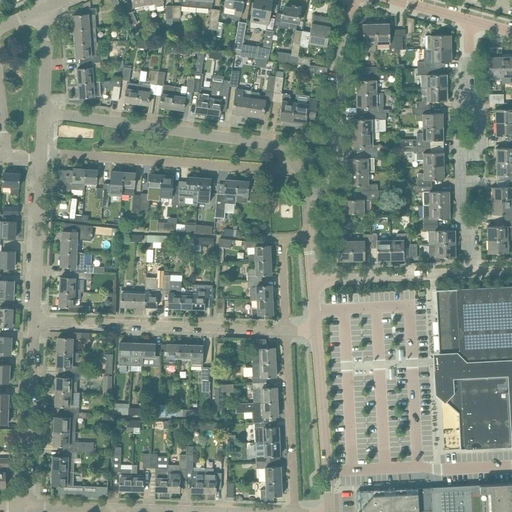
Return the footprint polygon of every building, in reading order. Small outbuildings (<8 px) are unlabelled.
[(225,0),(225,6),(224,13),(235,15),(240,16),(242,0),(225,0)] [(254,0),(253,8),(251,21),(252,21),(253,16),(261,17),(260,22),(267,24),(268,18),(271,1),(265,0),(254,0)] [(90,1),(83,4),(83,9),(91,8),(90,1)] [(180,6),(172,6),(172,18),(180,18),(180,6)] [(297,23),(300,7),(292,6),(291,8),(284,7),(283,14),(277,13),(276,13),(274,25),(296,29),(297,23)] [(74,30),(89,29),(96,28),(95,15),(97,15),(96,8),(91,8),(83,9),(82,9),(83,15),(73,15),(73,23),(72,23),(72,28),(74,28),(74,30)] [(216,31),(218,22),(220,11),(212,9),(208,29),(216,31)] [(126,15),(131,26),(136,23),(131,12),(126,15)] [(300,45),(307,46),(308,43),(326,46),(331,19),(313,15),(310,33),(302,32),(300,45)] [(233,54),(241,55),(243,45),(242,45),(243,44),(246,23),(239,22),(233,54)] [(377,43),(376,22),(365,22),(366,25),(363,25),(363,24),(362,24),(363,45),(363,43),(377,43)] [(397,53),(397,50),(397,36),(396,36),(390,36),(389,23),(388,23),(388,24),(386,24),(386,22),(376,22),(377,43),(389,43),(389,53),(397,53)] [(75,42),(75,44),(90,43),(89,29),(74,30),(74,37),(73,37),(74,42),(75,42)] [(395,30),(396,36),(397,36),(397,50),(403,50),(403,39),(405,39),(405,29),(395,30)] [(259,59),(268,60),(273,31),(266,30),(262,52),(257,51),(257,48),(243,45),(241,55),(255,58),(259,59)] [(298,55),(300,45),(302,32),(295,31),(291,54),(298,55)] [(432,49),(450,49),(450,36),(451,36),(451,35),(427,35),(427,49),(432,49)] [(195,43),(202,45),(204,40),(197,37),(195,43)] [(79,58),(80,63),(100,62),(100,56),(96,56),(96,50),(97,50),(96,42),(90,43),(75,44),(75,51),(74,52),(75,56),(76,56),(76,58),(79,58)] [(432,58),(423,58),(423,62),(417,62),(417,69),(434,68),(434,62),(452,62),(451,61),(450,61),(450,49),(432,49),(432,58)] [(288,54),(287,62),(296,63),(297,64),(298,56),(298,55),(291,54),(288,54)] [(502,77),(502,76),(502,58),(489,58),(489,57),(489,78),(490,78),(490,76),(497,76),(497,77),(502,77)] [(503,84),(511,83),(511,57),(502,58),(502,76),(503,76),(503,84)] [(100,62),(80,63),(80,69),(77,69),(77,76),(76,77),(76,81),(78,81),(78,83),(93,82),(92,69),(101,68),(100,62)] [(299,71),(326,75),(327,68),(300,64),(299,71)] [(123,67),(121,80),(129,81),(130,68),(123,67)] [(428,88),(446,88),(446,75),(447,75),(447,74),(434,74),(434,68),(417,69),(417,75),(421,75),(421,89),(428,88)] [(231,70),(230,77),(229,86),(237,87),(239,71),(231,70)] [(157,85),(158,72),(152,71),(150,84),(157,85)] [(158,72),(157,85),(163,85),(165,73),(158,72)] [(275,77),(273,92),(281,93),(283,78),(283,73),(276,72),(276,77),(275,77)] [(385,72),(370,73),(368,73),(368,74),(368,80),(355,80),(356,81),(357,81),(357,93),(376,93),(375,80),(386,80),(385,72)] [(195,73),(193,80),(192,91),(198,92),(197,96),(195,112),(195,114),(207,116),(207,113),(209,100),(208,100),(210,88),(199,87),(200,81),(202,82),(203,74),(195,73)] [(275,77),(268,76),(266,91),(273,92),(275,77)] [(225,111),(229,86),(230,77),(225,77),(224,80),(223,80),(222,84),(211,82),(210,88),(208,100),(209,100),(207,113),(219,115),(220,110),(225,111)] [(174,87),(171,108),(183,110),(184,102),(190,103),(192,91),(193,80),(187,79),(186,87),(181,86),(181,88),(174,87)] [(111,100),(118,101),(120,87),(121,80),(114,81),(112,90),(111,100)] [(93,88),(93,82),(78,83),(78,91),(77,91),(77,96),(79,96),(79,98),(99,96),(98,96),(98,88),(93,88)] [(136,103),(138,84),(126,83),(124,102),(136,103)] [(138,84),(136,103),(148,105),(150,86),(138,84)] [(159,107),(171,108),(174,87),(167,86),(166,88),(162,87),(159,107)] [(446,88),(428,88),(428,101),(416,101),(417,108),(430,108),(430,101),(447,101),(447,100),(446,100),(446,88)] [(236,89),(232,113),(247,115),(250,98),(242,97),(243,90),(236,89)] [(263,117),(266,96),(259,95),(259,93),(251,92),(250,98),(247,115),(263,117)] [(369,113),(386,113),(386,112),(383,112),(383,93),(376,93),(357,93),(357,106),(356,106),(356,107),(369,107),(369,113)] [(290,95),(283,94),(279,120),(280,121),(280,120),(283,120),(282,125),(292,126),(295,102),(289,101),(290,95)] [(503,94),(489,94),(489,103),(503,103),(503,94)] [(295,102),(292,126),(302,127),(302,123),(305,123),(305,124),(306,124),(307,117),(314,118),(314,119),(315,119),(317,100),(309,99),(308,104),(295,102)] [(496,110),(496,123),(511,122),(511,102),(507,103),(507,109),(494,109),(494,110),(496,110)] [(430,114),(430,108),(417,108),(412,108),(413,114),(416,114),(417,121),(424,120),(424,127),(442,127),(442,114),(443,114),(443,113),(430,114)] [(386,113),(369,113),(369,119),(351,119),(351,120),(352,120),(353,133),(372,132),(372,120),(387,119),(386,113)] [(511,141),(511,122),(496,123),(496,135),(495,135),(495,136),(508,136),(508,142),(511,141)] [(414,146),(414,147),(431,147),(431,141),(443,140),(443,139),(442,139),(442,127),(424,127),(424,133),(417,133),(417,146),(414,146)] [(372,146),(372,132),(353,133),(353,145),(352,145),(352,146),(364,146),(365,152),(382,152),(382,145),(372,146)] [(497,162),(511,161),(511,141),(508,142),(508,148),(495,148),(495,149),(496,149),(497,162)] [(425,162),(425,166),(443,166),(442,153),(443,153),(443,152),(431,153),(431,147),(414,147),(414,154),(414,162),(425,162)] [(348,172),(367,172),(374,171),(373,158),(382,158),(382,152),(365,152),(365,158),(347,158),(347,159),(348,159),(348,172)] [(509,181),(511,180),(511,161),(497,162),(497,174),(496,174),(496,175),(508,175),(509,181)] [(443,178),(443,166),(425,166),(425,174),(418,174),(418,185),(415,186),(431,186),(431,180),(444,179),(444,178),(443,178)] [(73,170),(59,169),(57,189),(83,191),(84,183),(85,169),(73,168),(73,170)] [(84,183),(91,183),(91,185),(96,186),(97,170),(85,169),(84,183)] [(121,192),(123,172),(111,171),(110,189),(103,189),(102,199),(102,205),(100,218),(104,219),(105,208),(107,209),(109,191),(121,192)] [(135,173),(123,172),(121,192),(133,193),(135,173)] [(368,185),(367,172),(348,172),(349,184),(348,185),(360,185),(360,191),(378,190),(378,184),(368,185)] [(3,173),(2,183),(2,186),(11,186),(10,194),(18,195),(19,187),(19,174),(3,173)] [(140,195),(139,212),(140,212),(147,212),(148,198),(159,199),(159,196),(161,175),(149,174),(147,194),(141,193),(140,195)] [(161,175),(159,196),(172,197),(172,194),(172,191),(172,181),(173,176),(161,175)] [(199,178),(197,202),(209,203),(210,186),(211,179),(205,178),(205,176),(200,176),(200,178),(199,178)] [(178,194),(178,205),(184,205),(184,198),(192,198),(192,206),(196,206),(197,202),(199,178),(187,177),(185,195),(178,194)] [(216,193),(215,219),(225,219),(226,205),(235,205),(235,202),(235,201),(235,196),(236,181),(225,180),(224,191),(224,194),(216,193)] [(511,187),(511,180),(509,181),(509,187),(491,187),(491,188),(492,188),(492,201),(511,200),(511,195),(511,187)] [(235,196),(235,201),(243,201),(243,197),(248,197),(254,197),(255,187),(248,186),(249,181),(236,181),(235,196)] [(448,192),(449,192),(449,191),(432,192),(431,186),(415,186),(415,193),(423,193),(423,205),(448,205),(448,192)] [(379,190),(378,190),(360,191),(360,199),(343,200),(343,201),(344,200),(344,213),(343,213),(369,213),(369,200),(379,199),(379,190)] [(133,195),(132,211),(134,211),(139,212),(140,195),(133,195)] [(504,220),(511,219),(511,200),(492,201),(493,213),(492,214),(504,214),(504,220)] [(449,217),(448,205),(423,205),(424,225),(437,225),(437,218),(450,218),(450,217),(449,217)] [(4,214),(8,214),(18,215),(18,207),(4,206),(4,214)] [(511,226),(511,219),(504,220),(504,226),(487,227),(488,227),(488,240),(507,239),(511,239),(511,226)] [(149,228),(149,230),(156,230),(156,229),(157,222),(157,220),(150,220),(149,228)] [(0,221),(0,237),(15,238),(15,236),(17,236),(17,230),(15,230),(15,222),(5,221),(1,221),(1,222),(0,221)] [(176,224),(157,222),(156,229),(176,231),(176,224)] [(61,250),(61,252),(76,253),(76,240),(92,240),(92,226),(67,223),(66,231),(62,231),(61,246),(60,246),(60,250),(61,250)] [(195,226),(194,232),(201,233),(210,234),(211,226),(195,225),(195,226)] [(429,244),(454,244),(454,231),(455,231),(455,230),(437,230),(437,225),(424,225),(424,232),(429,231),(429,244)] [(410,244),(410,233),(397,234),(397,241),(390,241),(390,259),(403,259),(403,260),(404,260),(403,248),(409,247),(409,244),(410,244)] [(364,248),(371,248),(371,234),(363,234),(364,241),(351,242),(351,260),(364,260),(364,261),(365,261),(364,248)] [(378,260),(390,259),(390,241),(376,241),(376,234),(371,234),(371,248),(377,248),(377,261),(378,261),(378,260)] [(219,239),(219,247),(230,248),(231,240),(219,239)] [(507,239),(488,240),(489,253),(487,253),(487,254),(508,253),(507,253),(507,243),(507,239)] [(255,261),(255,260),(270,260),(270,252),(271,252),(271,248),(270,248),(270,245),(260,246),(259,241),(245,242),(246,248),(255,248),(255,254),(249,254),(249,261),(255,261)] [(338,241),(337,241),(338,262),(339,262),(339,260),(351,260),(351,242),(338,242),(338,241)] [(454,256),(454,244),(429,244),(429,257),(428,257),(428,258),(456,257),(455,256),(454,256)] [(14,252),(4,251),(0,251),(0,252),(0,251),(0,270),(0,271),(0,267),(14,268),(14,252)] [(84,253),(76,253),(61,252),(61,260),(59,260),(59,264),(60,264),(60,267),(70,267),(70,273),(91,273),(93,273),(93,266),(93,265),(84,265),(84,253)] [(247,269),(247,281),(261,280),(261,275),(271,274),(271,266),(272,266),(271,262),(270,262),(270,260),(255,260),(255,261),(255,268),(247,269)] [(59,290),(59,292),(80,293),(81,279),(91,280),(91,273),(70,273),(70,277),(60,277),(60,285),(58,285),(58,290),(59,290)] [(163,275),(157,275),(145,275),(145,287),(145,292),(144,307),(156,307),(157,288),(163,288),(163,275)] [(170,276),(163,275),(163,288),(169,289),(168,308),(180,308),(181,288),(181,283),(170,282),(170,276)] [(0,297),(4,298),(6,299),(6,298),(12,298),(13,281),(0,280),(0,297)] [(250,301),(257,300),(272,299),(272,292),(273,292),(273,287),(272,287),(271,285),(261,286),(261,280),(247,281),(247,288),(249,288),(250,301)] [(192,293),(192,309),(204,309),(204,308),(211,308),(212,285),(192,285),(192,293)] [(465,364),(511,361),(511,285),(435,290),(439,352),(442,355),(443,355),(456,355),(465,364)] [(191,311),(191,308),(192,309),(192,293),(185,293),(185,291),(183,288),(181,288),(180,308),(185,308),(185,310),(191,311)] [(132,306),(132,294),(126,294),(126,291),(121,291),(121,306),(132,306)] [(69,307),(68,312),(89,313),(90,306),(74,306),(75,299),(80,299),(80,293),(59,292),(59,299),(58,299),(58,304),(59,304),(59,306),(69,307)] [(132,292),(132,294),(132,306),(144,307),(145,292),(144,292),(144,294),(138,294),(138,292),(132,292)] [(272,301),(272,299),(257,300),(257,308),(251,309),(252,319),(264,319),(264,314),(273,314),(272,306),(274,306),(273,301),(272,301)] [(12,309),(0,308),(0,325),(11,326),(12,309)] [(57,350),(57,352),(72,353),(73,339),(81,340),(88,340),(89,333),(68,332),(67,338),(57,337),(57,345),(56,345),(56,350),(57,350)] [(0,354),(10,354),(11,337),(0,336),(0,354)] [(252,357),(253,363),(275,362),(275,354),(276,354),(276,350),(275,350),(274,348),(266,348),(265,339),(253,339),(254,349),(259,349),(260,356),(252,357)] [(119,365),(130,366),(131,343),(119,342),(119,365)] [(143,343),(131,343),(130,366),(142,366),(142,359),(143,343)] [(155,344),(143,343),(142,359),(154,359),(154,367),(160,367),(160,363),(160,357),(154,357),(155,344)] [(160,363),(178,364),(179,345),(167,344),(167,345),(161,344),(161,354),(160,357),(160,363)] [(190,360),(190,345),(179,345),(178,364),(185,364),(185,360),(190,360)] [(190,345),(190,360),(190,365),(202,365),(203,345),(190,345)] [(59,366),(58,372),(80,373),(80,367),(72,366),(72,360),(78,361),(79,353),(72,353),(57,352),(56,360),(55,360),(55,364),(56,364),(56,366),(59,366)] [(108,369),(108,372),(113,372),(113,354),(101,354),(101,368),(108,369)] [(252,377),(253,383),(266,382),(266,377),(276,377),(275,369),(277,369),(276,364),(275,364),(275,362),(253,363),(253,377),(252,377)] [(0,382),(9,382),(10,365),(0,364),(0,382)] [(201,381),(208,381),(209,367),(201,367),(201,381)] [(451,376),(443,369),(435,377),(436,393),(453,408),(458,413),(459,425),(459,437),(460,449),(466,449),(485,448),(511,446),(511,420),(511,397),(510,378),(505,373),(495,373),(481,374),(465,375),(451,376)] [(80,379),(80,373),(58,372),(58,377),(56,377),(55,385),(54,385),(54,390),(55,390),(55,392),(70,392),(71,386),(77,386),(77,379),(80,379)] [(111,376),(103,376),(103,377),(102,392),(103,392),(103,393),(111,393),(111,376)] [(276,387),(266,388),(266,382),(253,383),(253,389),(253,402),(277,402),(277,394),(278,394),(278,389),(276,389),(276,387)] [(65,406),(64,412),(78,413),(78,406),(70,406),(70,392),(55,392),(55,399),(54,399),(54,404),(55,404),(55,406),(65,406)] [(0,408),(8,409),(8,394),(0,393),(0,408)] [(254,410),(254,422),(276,421),(276,416),(278,416),(277,408),(278,408),(278,403),(277,403),(277,402),(253,402),(235,403),(236,413),(244,412),(244,411),(254,410)] [(165,406),(159,406),(158,415),(176,416),(176,409),(177,403),(173,403),(173,409),(168,409),(165,406)] [(129,414),(129,408),(129,404),(114,404),(114,414),(129,414)] [(54,429),(54,431),(75,432),(75,419),(78,419),(78,413),(64,412),(64,417),(54,416),(54,424),(53,424),(52,429),(54,429)] [(254,422),(255,442),(279,441),(279,434),(280,433),(279,429),(278,429),(278,427),(276,427),(276,421),(254,422)] [(63,452),(76,452),(93,453),(93,445),(87,444),(87,443),(74,442),(75,432),(54,431),(53,439),(52,439),(52,443),(53,443),(53,445),(63,446),(63,452)] [(255,442),(256,462),(270,462),(270,456),(280,456),(279,448),(280,448),(280,443),(279,443),(279,441),(255,442)] [(111,461),(111,471),(120,471),(119,490),(131,490),(131,469),(120,469),(121,447),(112,447),(111,461)] [(52,469),(52,471),(73,472),(74,459),(76,459),(76,452),(63,452),(63,456),(53,456),(52,464),(51,464),(51,469),(52,469)] [(185,478),(185,469),(186,455),(179,454),(178,464),(168,464),(168,468),(167,491),(179,492),(180,478),(185,478)] [(157,455),(150,455),(150,469),(156,469),(155,491),(167,491),(168,468),(157,468),(157,455)] [(204,468),(204,467),(192,466),(193,455),(186,455),(185,469),(185,478),(192,478),(191,492),(203,492),(204,473),(204,468)] [(9,459),(0,458),(0,486),(5,486),(5,473),(3,473),(3,466),(9,466),(9,459)] [(265,468),(266,482),(281,481),(280,473),(282,473),(281,468),(280,468),(280,466),(270,467),(270,462),(256,462),(257,469),(265,468)] [(132,465),(131,469),(131,490),(143,491),(144,478),(136,478),(137,465),(132,465)] [(204,473),(203,492),(215,493),(215,489),(221,489),(221,473),(213,473),(213,468),(204,468),(204,473)] [(72,485),(73,472),(52,471),(52,478),(51,478),(50,483),(51,483),(51,485),(58,485),(58,495),(107,497),(108,482),(103,482),(103,486),(72,485)] [(281,483),(281,481),(266,482),(266,489),(260,490),(260,501),(273,500),(273,496),(281,495),(281,487),(282,487),(282,483),(281,483)] [(511,511),(511,482),(479,485),(479,489),(429,492),(430,511),(511,511)] [(418,511),(417,488),(396,489),(392,489),(356,491),(357,511),(418,511)]
